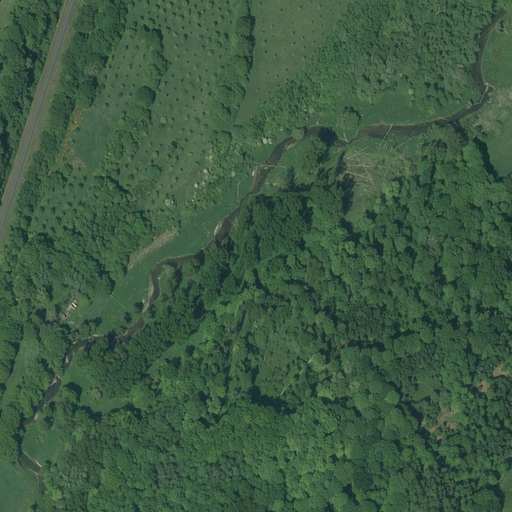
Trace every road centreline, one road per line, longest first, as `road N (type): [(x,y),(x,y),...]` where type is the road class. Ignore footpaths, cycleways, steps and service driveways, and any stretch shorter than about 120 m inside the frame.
road 1 (track): [(142,511),(166,438),(194,416),(247,341),(325,286),(399,259),(446,271),(511,206)]
road 2 (track): [(511,271),(496,294),(502,329),(493,346),(434,343),(338,396),(336,431),(350,472),(338,500),(257,511)]
road 3 (track): [(96,0),(66,99),(20,205),(14,291)]
